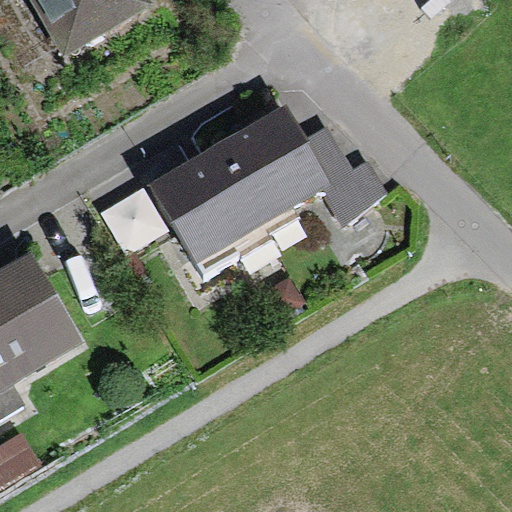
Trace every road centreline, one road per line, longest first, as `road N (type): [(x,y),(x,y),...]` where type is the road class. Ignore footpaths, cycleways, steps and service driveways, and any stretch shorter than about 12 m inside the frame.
road 1 (track): [(34,511),(451,258),(485,229)]
road 2 (residential): [(262,0),(511,255)]
